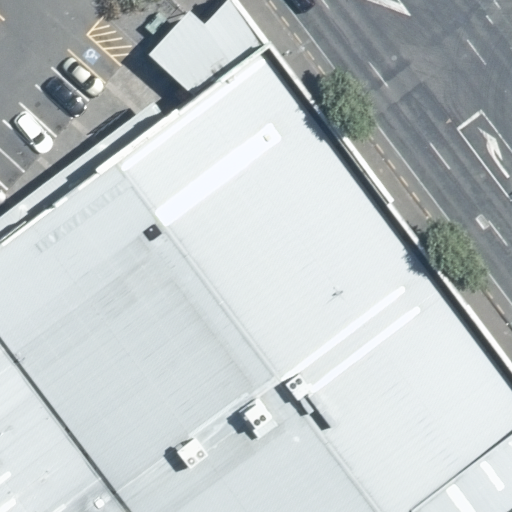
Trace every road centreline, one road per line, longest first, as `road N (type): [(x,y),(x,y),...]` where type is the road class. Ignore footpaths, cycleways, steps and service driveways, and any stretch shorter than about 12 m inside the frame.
road 1 (secondary): [(511,256),(402,109)]
road 2 (secondary): [(402,109),(320,0)]
